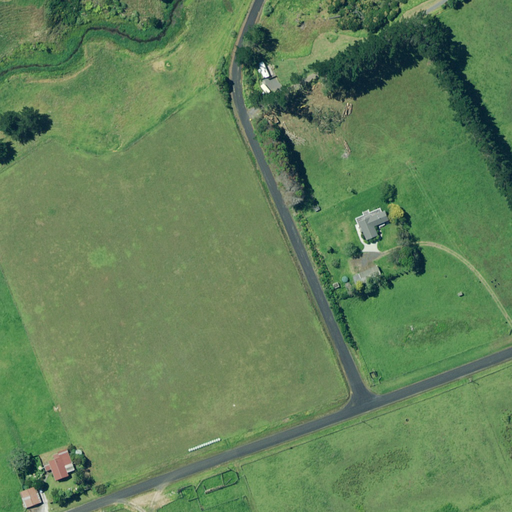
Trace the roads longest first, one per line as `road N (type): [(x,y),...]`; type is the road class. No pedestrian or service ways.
road 1 (unclassified): [(369,402),(243,113),(237,70),(261,0)]
road 2 (unclassified): [(70,511),(369,402)]
road 3 (unclassified): [(511,346),(369,402)]
